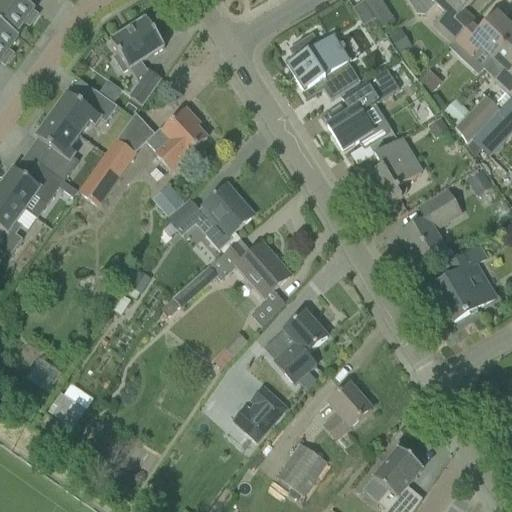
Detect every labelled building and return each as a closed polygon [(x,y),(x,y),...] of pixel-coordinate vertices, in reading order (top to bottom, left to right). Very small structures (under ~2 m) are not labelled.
[(25,26),(29,29),(36,18),(32,15),(34,13),(16,0),(0,0),(2,0),(0,2),(0,28),(15,39),(25,26)] [(365,26),(374,20),(381,29),(394,21),(380,0),(367,0),(353,9),(365,26)] [(451,48),(471,27),(473,24),(462,14),(474,0),(420,0),(426,6),(429,3),(444,18),(433,30),(451,48)] [(471,27),(452,46),(458,52),(471,64),(481,54),(491,63),(511,40),(511,33),(496,18),(480,35),(471,27)] [(141,66),(164,51),(156,38),(159,36),(151,25),(148,26),(146,23),(133,32),(132,31),(123,37),(123,38),(110,47),(118,59),(114,61),(124,76),(128,73),(129,75),(129,74),(138,87),(129,99),(142,108),(161,82),(148,73),(147,75),(141,66)] [(0,66),(1,65),(5,68),(12,57),(8,54),(18,41),(15,39),(0,28),(0,66)] [(401,32),(389,40),(400,58),(412,50),(401,32)] [(304,96),(308,103),(314,99),(313,98),(322,93),(330,105),(359,86),(347,68),(351,66),(334,41),(333,39),(319,48),(312,37),(301,44),(302,46),(292,53),(298,62),(286,69),(304,96)] [(511,40),(491,63),(503,75),(492,85),(510,102),(511,100),(511,40)] [(351,114),(327,130),(340,151),(350,145),(352,150),(358,146),(363,154),(392,136),(375,109),(399,93),(386,73),(366,86),(358,91),(341,101),(343,104),(344,103),(351,114)] [(406,73),(396,79),(409,100),(419,94),(406,73)] [(419,86),(430,97),(440,87),(429,76),(419,86)] [(83,110),(67,98),(51,120),(79,140),(89,126),(95,130),(100,123),(105,127),(117,111),(95,94),(83,110)] [(473,144),(485,131),(498,118),(483,103),(470,118),(460,128),(455,134),(467,150),(473,144)] [(455,104),(445,114),(460,128),(470,118),(455,104)] [(199,127),(185,113),(162,135),(160,133),(145,146),(157,158),(156,159),(170,174),(185,161),(186,162),(206,142),(196,130),(199,127)] [(485,131),(473,144),(489,160),(511,136),(511,131),(498,118),(485,131)] [(69,154),(79,140),(51,120),(50,122),(48,120),(40,130),(43,132),(36,142),(52,153),(41,169),(64,185),(77,166),(72,162),(75,158),(69,154)] [(440,121),(428,129),(435,141),(448,133),(440,121)] [(384,213),(401,203),(404,200),(406,197),(407,195),(407,192),(406,189),(404,186),(423,175),(404,142),(366,165),(374,160),(381,172),(365,181),(384,213)] [(98,213),(136,157),(116,143),(78,198),(98,213)] [(13,173),(0,191),(0,195),(25,214),(35,200),(43,206),(48,200),(51,203),(59,191),(74,201),(78,196),(64,185),(41,169),(29,185),(13,173)] [(467,184),(478,200),(494,190),(483,174),(467,184)] [(224,186),(200,208),(202,210),(217,228),(204,239),(219,254),(230,243),(228,241),(238,233),(253,220),(252,219),(251,219),(236,201),(226,189),(224,186)] [(168,221),(184,207),(169,189),(153,203),(168,221)] [(417,270),(448,252),(437,234),(463,219),(449,194),(419,212),(425,223),(399,239),(417,270)] [(25,214),(0,195),(0,255),(9,261),(22,243),(14,237),(20,230),(16,227),(25,214)] [(189,205),(168,223),(176,232),(197,214),(189,205)] [(238,270),(265,302),(290,280),(279,267),(277,269),(261,250),(262,249),(262,248),(248,260),(237,247),(241,244),(240,243),(174,301),(180,309),(216,279),(221,284),(238,270)] [(481,249),(464,258),(447,269),(453,279),(434,291),(454,325),(497,299),(478,268),(489,262),(481,249)] [(137,273),(127,288),(138,296),(148,281),(137,273)] [(174,301),(160,313),(167,321),(180,309),(174,301)] [(327,340),(305,316),(282,336),(293,348),(272,366),(293,390),(315,370),(306,359),(327,340)] [(211,367),(220,376),(249,346),(239,337),(224,352),(211,367)] [(27,382),(46,395),(59,377),(40,363),(27,382)] [(336,443),(356,426),(371,413),(349,388),(328,407),(336,416),(323,428),(336,443)] [(247,410),(235,424),(258,445),(288,411),(265,390),(252,404),(256,407),(250,413),(247,410)] [(59,398),(47,416),(71,432),(83,415),(59,398)] [(25,403),(16,417),(29,426),(38,413),(25,403)] [(276,481),(303,500),(327,467),(300,447),(276,481)] [(378,511),(415,511),(420,505),(405,492),(420,474),(396,453),(370,484),(385,497),(375,509),(378,511)]
